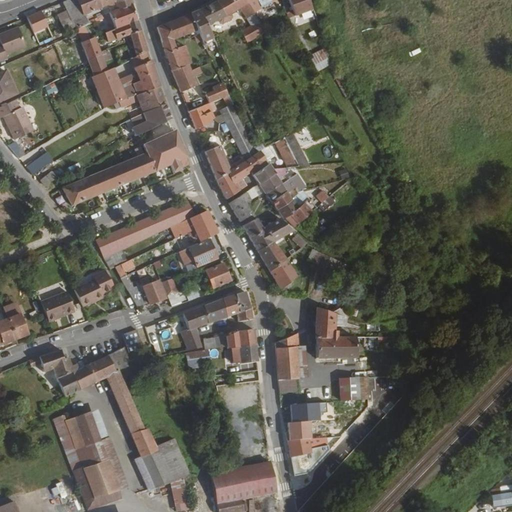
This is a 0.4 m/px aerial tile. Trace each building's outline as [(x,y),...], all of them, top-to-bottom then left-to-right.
[(64,5),(74,31),(75,34),(89,28),(85,19),(107,8),(110,16),(132,9),(128,0),(77,0),(76,0),(64,5)] [(251,16),(240,0),(224,0),(199,14),(206,28),(207,27),(212,24),(238,9),(248,22),(253,19),(251,16)] [(278,1),(277,0),(240,0),(251,16),(278,1)] [(288,0),(295,16),(312,10),(308,0),(288,0)] [(137,24),(132,9),(110,16),(108,17),(111,22),(108,23),(110,29),(113,28),(114,33),(137,24)] [(206,28),(199,14),(189,18),(196,32),(203,47),(213,43),(207,27),(206,28)] [(196,32),(189,18),(157,32),(172,74),(188,68),(192,67),(194,74),(198,72),(212,65),(206,53),(189,60),(185,50),(176,54),(172,42),(196,32)] [(140,35),(137,24),(114,33),(111,34),(114,44),(124,40),(130,38),(140,35)] [(75,34),(77,37),(82,46),(97,39),(92,26),(89,28),(75,34)] [(247,44),(265,34),(259,26),(242,35),(247,44)] [(0,44),(1,47),(0,47),(0,64),(7,62),(5,57),(26,49),(18,30),(0,37),(0,44)] [(129,58),(131,62),(146,55),(141,37),(130,40),(132,44),(135,56),(129,58)] [(94,42),(82,47),(81,47),(87,65),(100,60),(99,57),(98,54),(95,46),(94,42)] [(204,49),(206,53),(212,65),(218,62),(211,46),(204,49)] [(333,64),(325,47),(309,55),(317,71),(333,64)] [(106,61),(112,59),(110,49),(104,50),(106,61)] [(134,70),(149,64),(146,55),(131,62),(133,71),(134,70)] [(87,65),(89,71),(93,83),(95,82),(106,76),(105,73),(102,67),(100,60),(87,65)] [(103,115),(118,107),(158,91),(149,64),(134,70),(138,82),(118,89),(111,74),(106,76),(95,82),(101,96),(97,98),(103,115)] [(188,68),(172,74),(180,96),(197,90),(194,82),(191,75),(188,68)] [(201,78),(198,72),(194,74),(191,75),(194,82),(201,78)] [(0,103),(18,96),(8,73),(0,76),(0,103)] [(138,105),(142,118),(164,110),(160,101),(161,100),(158,91),(118,107),(121,112),(138,105)] [(219,112),(225,125),(236,120),(230,107),(232,107),(228,100),(224,101),(227,109),(219,112)] [(17,102),(0,109),(0,114),(2,120),(4,119),(15,142),(33,134),(23,110),(21,111),(17,102)] [(198,102),(185,107),(188,116),(201,111),(198,102)] [(142,118),(148,135),(168,125),(164,110),(142,118)] [(188,116),(195,133),(211,128),(207,117),(204,118),(201,111),(188,116)] [(244,166),(257,159),(238,120),(236,120),(225,125),(244,166)] [(172,176),(189,169),(174,136),(143,150),(146,159),(120,169),(62,193),(72,210),(169,170),(172,176)] [(295,174),(284,142),(270,150),(279,176),(282,175),(295,174)] [(221,151),(230,174),(234,172),(225,149),(221,151)] [(205,156),(216,184),(229,176),(229,175),(230,174),(221,151),(220,150),(205,156)] [(17,151),(12,154),(18,162),(21,160),(17,151)] [(31,179),(34,177),(44,169),(53,167),(48,158),(33,167),(29,162),(22,167),(31,179)] [(229,176),(235,186),(241,182),(242,184),(245,182),(244,180),(252,176),(254,179),(268,172),(262,161),(259,163),(257,159),(244,166),(245,166),(234,172),(230,174),(229,175),(229,176)] [(343,179),(350,175),(347,167),(339,171),(343,179)] [(34,177),(39,184),(49,175),(44,169),(34,177)] [(282,175),(279,176),(272,177),(268,172),(254,179),(259,188),(274,180),(281,189),(285,196),(291,195),(284,185),(283,186),(280,182),(285,179),(282,175)] [(49,175),(39,184),(44,190),(55,182),(49,175)] [(216,184),(225,204),(236,197),(231,188),(235,186),(229,176),(216,184)] [(260,189),(264,195),(266,199),(281,189),(274,180),(259,188),(260,189)] [(231,188),(236,197),(240,195),(238,191),(235,186),(231,188)] [(253,193),(258,199),(264,195),(260,189),(253,193)] [(281,189),(266,199),(270,206),(285,196),(281,189)] [(245,198),(250,204),(258,199),(253,193),(245,198)] [(290,204),(285,196),(270,206),(275,213),(290,204)] [(228,208),(239,226),(248,221),(246,218),(249,216),(244,208),(250,204),(245,198),(228,208)] [(302,208),(311,216),(298,199),(290,204),(275,213),(282,222),(284,221),(283,221),(302,208)] [(189,204),(96,242),(99,248),(103,256),(122,248),(129,245),(172,228),(195,218),(189,204)] [(316,212),(321,208),(318,204),(313,208),(316,212)] [(284,221),(294,231),(311,216),(302,208),(283,221),(284,221)] [(210,218),(209,213),(195,218),(172,228),(177,239),(187,235),(196,232),(213,225),(210,218)] [(242,230),(256,254),(272,246),(293,234),(280,222),(262,232),(258,225),(256,227),(254,223),(242,230)] [(200,242),(218,234),(213,224),(213,225),(196,232),(200,242)] [(191,245),(200,242),(196,232),(187,235),(191,245)] [(302,249),(306,246),(294,236),(292,239),(302,249)] [(209,242),(189,249),(196,269),(217,261),(214,253),(217,252),(218,252),(216,248),(212,250),(209,242)] [(132,252),(129,245),(122,248),(125,254),(132,252)] [(256,254),(269,275),(285,263),(272,246),(256,254)] [(125,254),(122,248),(103,256),(109,266),(114,264),(127,259),(125,254)] [(155,258),(157,263),(165,259),(163,254),(155,258)] [(127,259),(114,264),(119,274),(125,272),(124,268),(134,264),(131,257),(127,259)] [(285,264),(288,268),(298,261),(295,257),(285,264)] [(328,262),(323,273),(337,279),(342,268),(328,262)] [(269,275),(280,293),(297,280),(288,268),(285,264),(285,263),(269,275)] [(224,265),(207,272),(214,289),(231,282),(224,265)] [(128,291),(134,287),(128,276),(122,279),(128,291)] [(161,281),(172,307),(204,297),(200,286),(182,291),(177,277),(161,281)] [(126,293),(136,311),(147,307),(147,308),(163,302),(156,284),(148,287),(146,280),(137,283),(140,289),(126,293)] [(63,281),(38,290),(42,299),(66,290),(63,281)] [(95,281),(74,290),(82,307),(103,297),(95,281)] [(68,291),(42,301),(49,321),(75,311),(68,291)] [(246,295),(231,299),(233,317),(248,313),(246,295)] [(231,299),(220,303),(223,320),(233,317),(231,299)] [(220,303),(203,309),(206,325),(223,320),(220,303)] [(327,317),(344,323),(347,324),(333,304),(327,317)] [(203,309),(182,316),(186,332),(193,329),(195,329),(206,325),(203,309)] [(248,313),(233,317),(235,326),(250,325),(248,313)] [(315,313),(315,330),(331,330),(344,329),(344,323),(327,317),(315,313)] [(7,321),(15,340),(27,335),(19,316),(7,321)] [(347,324),(360,327),(362,320),(349,317),(347,324)] [(0,345),(15,340),(7,321),(0,323),(0,345)] [(193,329),(186,332),(179,335),(181,340),(195,334),(193,329)] [(366,346),(393,345),(393,340),(357,342),(351,342),(338,342),(337,336),(331,336),(331,330),(315,330),(314,363),(367,361),(366,346)] [(135,333),(121,338),(127,355),(141,350),(135,333)] [(195,334),(181,340),(187,353),(191,353),(200,349),(195,334)] [(253,348),(251,334),(236,335),(239,349),(253,348)] [(239,349),(236,335),(234,335),(224,340),(226,348),(231,349),(239,349)] [(274,347),(278,397),(296,396),(296,384),(294,350),(294,348),(300,336),(274,347)] [(226,348),(224,340),(214,341),(215,349),(226,348)] [(215,349),(214,341),(203,342),(203,350),(209,350),(215,349)] [(255,363),(253,348),(239,349),(240,365),(255,363)] [(39,360),(41,366),(44,373),(52,370),(63,397),(107,378),(141,459),(156,453),(155,450),(146,431),(144,433),(117,373),(127,369),(125,365),(127,364),(125,356),(122,349),(97,363),(83,370),(80,363),(70,369),(67,362),(63,363),(63,362),(64,361),(61,353),(55,354),(39,360)] [(240,365),(239,349),(231,349),(232,365),(240,365)] [(294,350),(296,384),(306,384),(304,350),(294,350)] [(185,362),(187,371),(211,365),(210,352),(184,357),(185,362)] [(160,361),(162,368),(172,366),(171,359),(160,361)] [(39,360),(31,362),(34,368),(41,366),(39,360)] [(220,382),(218,366),(211,367),(212,383),(220,382)] [(341,382),(343,405),(372,403),(370,381),(370,380),(341,382)] [(330,387),(304,388),(305,401),(331,400),(330,387)] [(63,414),(54,417),(86,511),(98,511),(121,503),(117,496),(126,492),(95,407),(65,419),(63,414)] [(156,453),(141,459),(135,462),(148,494),(171,484),(189,476),(174,441),(155,450),(156,453)] [(242,511),(241,502),(275,495),(269,463),(211,475),(216,501),(218,511),(242,511)] [(186,480),(171,484),(174,511),(181,511),(191,511),(186,480)] [(511,489),(511,492),(499,494),(501,507),(511,504),(511,483),(511,484),(511,486),(511,489)] [(506,487),(499,493),(499,494),(511,492),(511,489),(511,486),(506,487)] [(60,492),(55,494),(60,505),(66,503),(60,492)]
